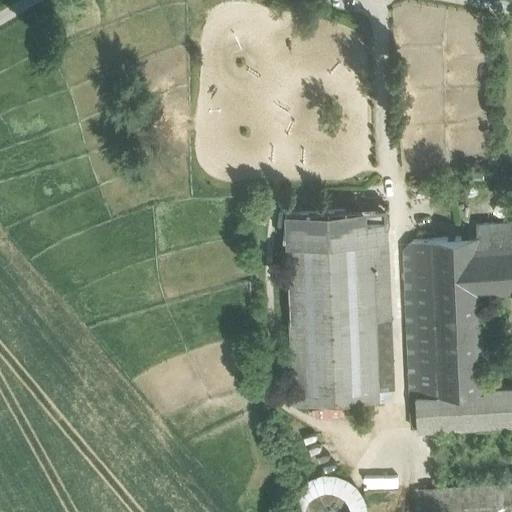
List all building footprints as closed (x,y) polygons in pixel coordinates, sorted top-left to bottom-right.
[(495,174),(472,173),(472,185),(495,184),(495,174)] [(286,212),(288,242),(388,238),(387,208),(286,212)] [(478,245),(511,242),(511,221),(476,224),(477,236),(478,245)] [(478,245),(477,236),(412,240),(419,396),(485,391),(484,387),(480,293),(478,245)] [(388,238),(288,242),(294,401),(350,399),(374,399),(380,399),(380,389),(377,318),(389,317),(393,317),(388,238)] [(411,425),(418,426),(416,395),(419,396),(412,240),(404,248),(411,425)] [(511,242),(478,245),(480,293),(511,291),(511,242)] [(389,317),(377,318),(380,389),(392,389),(389,317)] [(511,385),(484,387),(485,391),(419,396),(416,395),(418,426),(418,429),(511,423),(511,385)] [(374,399),(350,399),(350,411),(375,410),(374,399)] [(511,511),(511,482),(423,488),(425,511),(511,511)]
